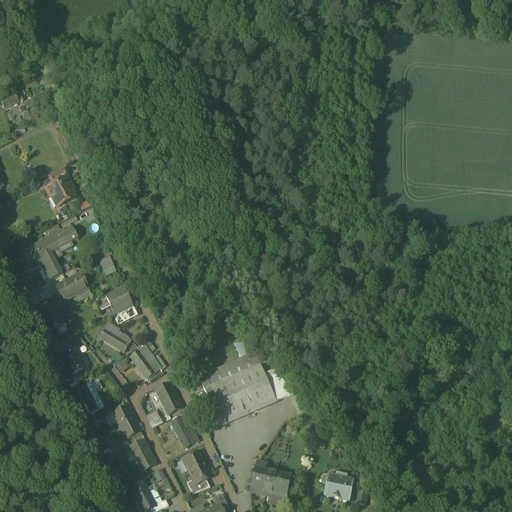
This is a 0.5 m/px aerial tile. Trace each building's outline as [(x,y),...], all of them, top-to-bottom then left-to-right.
[(15,96),(0,103),(4,111),(18,104),(15,96)] [(22,104),(25,111),(35,106),(33,100),(22,104)] [(65,170),(49,178),(53,186),(46,190),(50,199),(53,198),(57,199),(61,207),(76,199),(69,186),(71,185),(68,180),(68,177),(65,170)] [(58,227),(45,234),(48,241),(43,244),(44,248),(38,251),(36,248),(19,258),(26,272),(41,263),(52,282),(63,276),(51,255),(78,240),(72,230),(65,234),(63,231),(61,232),(58,227)] [(109,259),(100,263),(106,278),(115,274),(109,259)] [(56,289),(55,289),(59,296),(63,304),(88,291),(80,276),(56,289)] [(55,287),(43,294),(42,295),(46,302),(59,296),(55,289),(56,289),(55,287)] [(40,288),(28,295),(31,300),(42,295),(43,294),(40,288)] [(122,290),(97,303),(102,312),(113,306),(122,324),(137,316),(131,305),(130,305),(122,290)] [(55,302),(39,310),(43,318),(56,311),(57,312),(60,310),(55,302)] [(43,318),(39,320),(47,335),(65,326),(57,312),(56,311),(43,318)] [(119,331),(109,325),(100,340),(124,355),(131,343),(126,339),(118,334),(119,331)] [(155,351),(149,342),(141,347),(143,349),(145,348),(150,355),(155,351)] [(150,355),(145,348),(143,349),(138,353),(131,359),(142,375),(144,378),(145,378),(147,381),(161,371),(156,364),(154,360),(150,355)] [(74,351),(63,356),(68,367),(79,362),(74,351)] [(255,355),(199,380),(204,391),(259,367),(255,355)] [(123,361),(115,366),(119,372),(126,368),(123,361)] [(79,362),(68,367),(73,378),(84,372),(79,362)] [(204,391),(220,428),(276,403),(264,376),(260,367),(259,367),(204,391)] [(277,371),(264,376),(276,403),(289,397),(277,371)] [(101,404),(90,384),(77,391),(90,416),(103,409),(101,404)] [(181,411),(169,386),(155,393),(168,417),(181,411)] [(108,401),(101,404),(103,409),(103,410),(111,406),(108,401)] [(303,402),(293,406),(297,417),(308,413),(303,402)] [(127,409),(112,417),(124,440),(125,442),(132,438),(140,434),(127,409)] [(152,430),(163,425),(156,412),(146,417),(152,430)] [(186,419),(172,426),(185,451),(198,444),(186,419)] [(117,441),(109,445),(113,453),(135,442),(134,441),(134,442),(132,438),(125,442),(124,440),(121,441),(117,441)] [(135,442),(113,453),(118,463),(127,459),(128,453),(131,451),(129,449),(137,446),(135,442)] [(137,446),(129,449),(131,451),(142,474),(156,467),(147,450),(147,448),(144,442),(137,446)] [(194,457),(188,460),(187,458),(182,460),(193,483),(196,488),(206,483),(211,480),(198,455),(194,457)] [(266,466),(257,464),(250,494),(259,496),(259,494),(267,495),(271,475),(265,473),(266,466)] [(162,471),(154,475),(159,484),(166,480),(162,471)] [(290,479),(271,475),(267,495),(274,497),(272,507),(283,510),(290,479)] [(353,484),(330,478),(324,500),(335,503),(335,501),(349,505),(353,484)] [(206,483),(196,488),(193,483),(187,486),(193,497),(210,490),(206,483)] [(154,506),(143,485),(129,492),(139,511),(149,511),(155,509),(154,506)] [(367,494),(359,492),(356,506),(364,508),(367,494)] [(222,497),(213,501),(216,509),(220,508),(221,511),(222,511),(228,509),(222,497)] [(161,502),(154,506),(155,509),(149,511),(161,511),(165,510),(161,502)]
